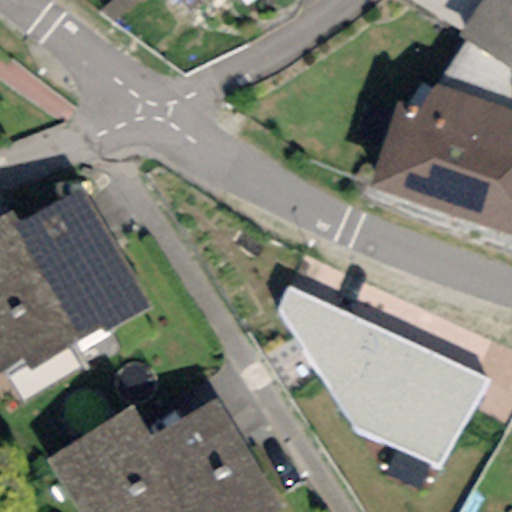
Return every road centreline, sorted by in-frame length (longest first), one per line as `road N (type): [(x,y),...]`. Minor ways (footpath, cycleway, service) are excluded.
road 1 (residential): [(511,302),(349,256),(125,113)]
road 2 (residential): [(125,113),(229,79),(370,0)]
road 3 (residential): [(125,113),(0,14)]
road 4 (residential): [(0,164),(125,113)]
